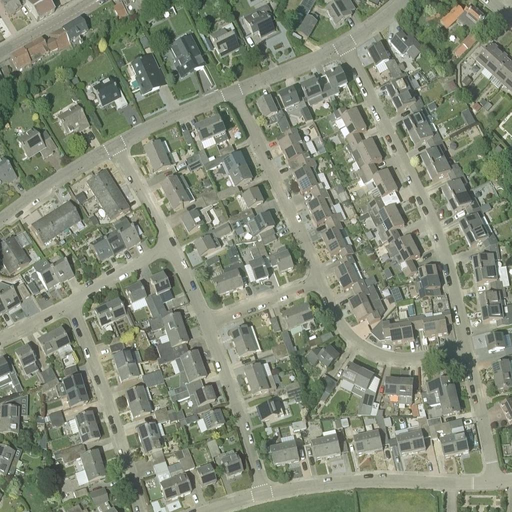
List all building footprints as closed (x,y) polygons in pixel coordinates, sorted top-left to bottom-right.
[(0,0),(0,5),(8,17),(21,9),(20,9),(14,0),(0,0)] [(14,0),(20,9),(25,5),(37,22),(54,13),(45,0),(14,0)] [(126,0),(120,3),(121,5),(126,15),(126,16),(146,5),(145,2),(147,1),(148,4),(154,0),(126,0)] [(303,0),(301,7),(310,12),(317,0),(303,0)] [(347,0),(345,0),(326,12),(336,27),(351,18),(349,14),(355,11),(347,0)] [(121,5),(113,9),(118,18),(126,15),(121,5)] [(455,7),(437,22),(444,31),(456,20),(471,34),(477,28),(484,19),(474,10),(473,11),(469,7),(462,15),(455,7)] [(258,13),(244,19),(252,36),(258,34),(261,39),(273,33),(265,16),(260,18),(258,13)] [(436,15),(426,24),(430,29),(440,19),(436,15)] [(307,19),(298,35),(308,40),(316,25),(307,19)] [(79,22),(62,32),(69,44),(74,53),(84,47),(79,38),(87,33),(79,22)] [(223,32),(210,38),(220,58),(230,53),(231,54),(239,50),(235,43),(239,41),(231,25),(222,30),(223,32)] [(62,33),(51,38),(57,50),(69,44),(62,32),(62,33)] [(463,46),(455,54),(460,59),(468,51),(469,51),(478,42),(471,35),(462,45),(463,46)] [(402,36),(391,46),(403,59),(407,55),(410,59),(416,53),(419,57),(424,53),(414,42),(410,45),(402,36)] [(23,51),(22,52),(27,61),(35,57),(38,61),(42,59),(42,58),(57,50),(51,38),(52,41),(44,46),(41,41),(23,51)] [(148,39),(142,41),(146,50),(152,48),(148,39)] [(188,39),(167,50),(181,79),(182,79),(181,78),(193,72),(194,73),(203,69),(188,39)] [(207,40),(202,42),(208,54),(213,51),(207,40)] [(490,46),(476,62),(485,70),(501,52),(495,47),(493,48),(490,46)] [(380,48),(368,54),(376,69),(386,64),(394,80),(402,76),(395,62),(394,62),(388,62),(380,48)] [(22,52),(10,58),(17,72),(28,66),(29,68),(31,67),(31,66),(35,64),(34,63),(38,61),(35,57),(27,61),(22,52)] [(501,52),(485,70),(494,78),(509,62),(506,60),(507,58),(501,52)] [(151,56),(130,66),(136,80),(135,80),(142,96),(159,89),(151,73),(158,71),(151,56)] [(509,62),(494,78),(503,86),(511,76),(511,63),(511,64),(509,62)] [(6,69),(1,71),(5,80),(10,78),(6,69)] [(330,86),(324,88),(330,100),(333,107),(337,106),(334,99),(340,96),(337,91),(347,87),(340,71),(326,77),(330,86)] [(397,86),(386,91),(392,103),(410,94),(415,91),(411,84),(406,74),(402,76),(394,80),(397,86)] [(511,76),(503,86),(511,94),(511,76)] [(466,78),(461,84),(466,88),(471,82),(466,78)] [(110,81),(92,90),(100,106),(115,98),(121,109),(127,106),(114,82),(111,83),(110,81)] [(315,82),(302,88),(308,104),(321,99),(323,103),(330,100),(324,88),(319,90),(315,82)] [(292,91),(279,96),(286,112),(299,106),(292,91)] [(410,94),(392,103),(398,115),(409,109),(411,114),(424,108),(419,98),(414,101),(410,94)] [(270,100),(258,106),(265,122),(274,118),(282,135),(289,132),(280,112),(277,114),(270,100)] [(487,104),(483,108),(488,112),(492,108),(487,104)] [(475,105),(470,109),(475,114),(480,110),(475,105)] [(77,108),(57,120),(62,128),(67,137),(80,129),(83,132),(89,128),(77,108)] [(414,120),(403,126),(405,128),(409,137),(428,127),(424,120),(429,118),(424,108),(411,114),(414,120)] [(307,110),(300,114),(305,126),(313,123),(307,110)] [(345,110),(328,117),(332,124),(341,120),(345,129),(361,121),(356,111),(348,116),(345,110)] [(469,110),(462,114),(469,127),(476,123),(469,110)] [(219,120),(195,130),(202,145),(214,140),(216,146),(228,141),(219,120)] [(361,121),(345,129),(350,138),(346,140),(349,146),(360,141),(358,136),(366,131),(366,132),(367,131),(365,128),(365,129),(361,121)] [(428,127),(409,137),(415,149),(426,143),(429,148),(441,142),(432,125),(428,127)] [(477,126),(468,131),(472,138),(481,133),(477,126)] [(279,144),(278,145),(283,155),(304,146),(301,139),(300,139),(296,130),(284,135),(287,141),(279,145),(279,144)] [(23,138),(16,142),(26,158),(41,149),(47,159),(53,155),(44,142),(50,138),(46,132),(40,136),(38,132),(34,134),(33,132),(23,138)] [(188,132),(182,135),(188,147),(193,144),(188,132)] [(349,146),(346,148),(350,156),(351,155),(355,162),(376,152),(371,142),(363,146),(360,141),(349,146)] [(432,154),(421,160),(427,171),(445,162),(441,155),(446,152),(441,142),(429,148),(432,154)] [(160,145),(145,152),(150,163),(165,157),(160,145)] [(304,146),(283,155),(288,166),(289,165),(297,161),(299,167),(311,162),(309,159),(311,158),(305,145),(304,146)] [(232,147),(219,153),(222,158),(234,153),(232,147)] [(324,148),(319,151),(321,156),(327,154),(324,148)] [(204,152),(198,154),(198,155),(201,161),(204,168),(209,164),(204,152)] [(376,152),(355,162),(361,174),(358,176),(360,180),(376,172),(376,171),(373,166),(381,162),(381,163),(382,162),(376,152)] [(165,157),(150,163),(155,175),(171,168),(171,169),(176,166),(171,155),(165,157)] [(198,155),(186,161),(189,168),(201,161),(198,155)] [(240,157),(223,165),(229,177),(246,169),(240,157)] [(2,160),(0,161),(0,186),(5,183),(7,186),(16,179),(2,160)] [(189,168),(187,169),(190,175),(204,168),(201,161),(189,168)] [(209,164),(204,168),(207,174),(220,167),(217,161),(209,164)] [(294,175),(293,175),(298,186),(314,179),(310,171),(317,168),(314,161),(311,162),(299,167),(301,173),(294,176),(294,175)] [(445,162),(427,171),(433,183),(447,176),(450,181),(462,175),(458,165),(449,170),(445,162)] [(246,169),(229,177),(234,188),(231,190),(235,197),(241,194),(238,189),(252,182),(246,169)] [(105,172),(86,184),(94,197),(113,185),(105,172)] [(376,172),(360,180),(364,187),(373,182),(377,190),(392,182),(387,172),(386,173),(387,173),(379,177),(376,172)] [(453,186),(442,192),(448,203),(466,194),(462,187),(467,185),(469,184),(464,174),(462,175),(450,181),(453,186)] [(314,179),(298,186),(303,196),(304,196),(311,192),(314,198),(325,193),(318,177),(314,179)] [(177,180),(161,189),(168,201),(183,192),(177,180)] [(392,182),(377,190),(382,200),(397,193),(398,193),(392,182)] [(113,185),(94,197),(102,210),(121,198),(113,185)] [(231,190),(217,196),(221,203),(235,197),(231,190)] [(215,191),(201,198),(204,203),(217,196),(215,191)] [(183,192),(168,201),(175,213),(190,205),(183,192)] [(228,221),(227,222),(230,228),(253,216),(251,210),(263,205),(258,193),(242,200),(248,212),(240,215),(240,216),(228,221)] [(308,207),(307,207),(312,218),(332,209),(334,208),(329,197),(327,197),(325,193),(314,198),(316,204),(308,207)] [(83,194),(75,198),(80,206),(87,201),(83,194)] [(466,194),(448,203),(454,215),(465,210),(467,215),(480,209),(475,199),(470,202),(466,194)] [(217,196),(204,203),(207,210),(221,203),(217,196)] [(121,198),(102,210),(110,222),(129,210),(121,198)] [(380,201),(368,206),(371,212),(383,206),(380,201)] [(69,204),(57,211),(69,230),(81,223),(69,204)] [(470,221),(459,226),(465,238),(483,229),(480,221),(485,219),(483,215),(490,211),(487,205),(480,209),(467,215),(470,221)] [(332,209),(312,218),(317,228),(317,227),(325,224),(328,229),(339,224),(343,222),(346,221),(339,206),(334,208),(332,209)] [(371,212),(369,214),(376,229),(399,218),(394,208),(393,208),(386,212),(383,206),(371,212)] [(56,211),(43,220),(56,239),(69,230),(57,211),(56,211)] [(198,215),(183,223),(189,236),(210,225),(202,212),(198,215)] [(253,216),(230,228),(232,233),(242,229),(246,228),(247,227),(253,239),(259,236),(262,242),(274,236),(275,236),(272,230),(274,229),(269,217),(256,223),(253,216)] [(95,218),(90,221),(94,228),(100,225),(95,218)] [(399,218),(376,229),(379,235),(378,237),(383,245),(387,243),(398,237),(396,232),(403,228),(404,229),(404,228),(399,218)] [(43,220),(31,228),(43,247),(50,242),(56,252),(62,249),(56,239),(43,220)] [(126,220),(114,228),(114,229),(117,233),(116,234),(126,249),(126,250),(127,251),(128,251),(127,249),(133,245),(135,247),(140,243),(126,220)] [(226,224),(211,232),(216,241),(231,233),(226,224)] [(322,238),(327,249),(342,242),(339,233),(343,231),(339,224),(328,229),(330,235),(322,238)] [(483,229),(465,238),(471,250),(482,244),(485,251),(497,245),(498,245),(489,226),(483,229)] [(116,232),(103,240),(113,255),(113,256),(114,257),(113,255),(120,251),(121,253),(126,250),(126,249),(116,234),(117,233),(114,229),(116,232)] [(26,233),(22,235),(29,247),(33,244),(26,233)] [(274,236),(262,242),(262,243),(264,248),(277,242),(274,236)] [(387,243),(383,245),(391,260),(395,258),(415,248),(409,238),(409,239),(401,243),(398,237),(387,243)] [(102,238),(90,246),(100,264),(101,263),(100,261),(107,257),(108,259),(113,256),(113,255),(103,240),(102,238)] [(210,240),(195,247),(201,259),(220,249),(214,238),(210,240)] [(13,239),(0,247),(0,260),(2,264),(21,252),(13,239)] [(342,242),(327,249),(331,259),(332,259),(340,255),(342,260),(354,255),(350,248),(346,249),(342,242)] [(255,264),(250,266),(257,284),(268,280),(262,262),(268,259),(264,248),(262,243),(255,246),(257,250),(251,253),(255,264)] [(485,259),(473,261),(475,274),(495,271),(494,263),(500,262),(497,245),(485,251),(484,252),(485,259)] [(415,248),(395,258),(403,274),(414,268),(411,263),(419,259),(420,259),(415,248)] [(279,254),(268,259),(272,269),(278,267),(281,275),(293,270),(285,249),(278,252),(279,254)] [(21,252),(2,264),(10,276),(29,265),(21,252)] [(217,257),(205,264),(208,269),(219,263),(217,257)] [(335,272),(334,273),(339,283),(355,276),(351,268),(355,266),(352,258),(340,264),(342,269),(335,273),(335,272)] [(45,260),(32,268),(47,291),(46,289),(53,285),(54,287),(59,284),(50,268),(50,267),(45,260)] [(50,268),(59,284),(60,285),(61,285),(60,283),(67,279),(68,281),(73,277),(62,260),(50,267),(50,268)] [(242,265),(235,268),(237,274),(240,281),(247,279),(242,265)] [(235,268),(223,272),(225,278),(231,294),(243,289),(240,281),(237,274),(235,268)] [(414,268),(403,274),(406,280),(417,275),(414,268)] [(436,269),(418,273),(420,284),(438,279),(436,269)] [(495,271),(475,274),(477,287),(490,285),(491,291),(503,289),(501,277),(507,276),(505,269),(495,271)] [(355,276),(339,283),(344,293),(352,290),(355,295),(367,290),(363,282),(359,284),(355,276)] [(162,277),(149,282),(156,298),(157,297),(169,292),(162,277)] [(225,278),(213,282),(219,298),(231,294),(225,278)] [(420,284),(415,285),(417,296),(419,295),(420,302),(432,299),(433,299),(431,292),(432,292),(441,291),(438,279),(420,284)] [(0,285),(0,300),(7,311),(13,307),(14,309),(20,305),(10,288),(4,292),(0,285)] [(23,286),(16,289),(24,302),(31,298),(23,286)] [(139,287),(125,293),(132,307),(145,301),(139,287)] [(36,289),(30,292),(34,297),(39,294),(36,289)] [(492,297),(479,299),(481,312),(502,309),(500,300),(506,300),(506,297),(504,289),(503,289),(491,291),(492,297)] [(349,304),(354,315),(374,305),(367,290),(355,295),(357,300),(349,304)] [(393,291),(395,304),(402,303),(400,290),(393,291)] [(156,298),(151,300),(154,306),(159,318),(160,317),(165,315),(160,303),(157,297),(156,298)] [(151,300),(145,303),(153,320),(159,318),(154,306),(151,300)] [(117,303),(106,308),(112,324),(124,319),(131,335),(137,332),(128,312),(122,314),(117,303)] [(374,305),(354,315),(358,325),(359,325),(359,324),(367,321),(369,326),(381,321),(374,305)] [(502,309),(481,312),(483,325),(496,323),(497,329),(509,327),(508,318),(508,316),(511,315),(511,307),(502,309)] [(106,308),(94,314),(101,329),(112,324),(106,308)] [(308,308),(296,313),(302,329),(302,328),(304,333),(316,328),(314,324),(308,308)] [(153,320),(147,322),(149,328),(162,323),(164,329),(167,337),(182,332),(178,318),(173,320),(170,313),(165,315),(160,317),(159,318),(153,320)] [(296,313),(284,317),(290,333),(302,329),(296,313)] [(443,320),(434,321),(437,338),(448,336),(446,327),(452,326),(450,314),(442,315),(443,320)] [(420,315),(415,316),(416,319),(418,332),(424,331),(426,340),(425,340),(432,339),(437,338),(434,321),(432,322),(432,321),(425,322),(424,318),(421,318),(420,315)] [(276,319),(270,322),(274,335),(280,332),(276,319)] [(416,319),(399,322),(400,327),(403,344),(414,342),(414,341),(414,342),(412,333),(418,332),(416,319)] [(382,323),(371,334),(380,343),(386,342),(391,341),(392,345),(391,345),(391,346),(403,344),(400,327),(391,328),(390,324),(384,325),(382,323)] [(247,331),(232,336),(236,348),(251,342),(247,331)] [(60,332),(48,338),(56,353),(61,361),(72,355),(68,347),(60,332)] [(169,344),(156,348),(160,360),(173,356),(171,350),(187,345),(182,332),(167,337),(169,344)] [(287,333),(281,335),(284,345),(287,352),(289,357),(295,355),(287,333)] [(48,338),(37,344),(45,359),(56,353),(48,338)] [(503,338),(486,341),(489,354),(506,351),(503,338)] [(119,339),(107,343),(109,349),(121,345),(119,339)] [(319,340),(308,344),(310,350),(321,346),(319,340)] [(251,342),(236,348),(240,360),(255,355),(251,342)] [(121,345),(109,349),(111,355),(123,351),(121,345)] [(284,345),(271,350),(274,356),(287,352),(284,345)] [(26,350),(15,355),(23,372),(28,369),(31,375),(38,372),(35,366),(26,350)] [(311,354),(306,360),(314,368),(318,363),(327,371),(339,359),(330,350),(324,355),(320,351),(311,354)] [(287,352),(274,356),(276,362),(289,357),(287,352)] [(130,355),(113,360),(117,372),(134,367),(141,365),(137,353),(131,355),(130,355)] [(179,362),(176,363),(180,375),(183,374),(184,373),(200,367),(196,355),(179,362)] [(160,360),(155,362),(157,368),(163,366),(175,362),(173,356),(160,360)] [(7,360),(0,363),(0,388),(10,383),(13,389),(14,388),(15,388),(19,386),(7,360)] [(509,365),(492,368),(494,381),(511,377),(509,365)] [(134,367),(117,372),(121,385),(138,379),(134,367)] [(180,389),(173,392),(175,398),(199,388),(197,383),(205,380),(200,367),(184,373),(186,378),(185,379),(180,380),(180,389)] [(350,367),(343,383),(354,388),(362,373),(350,367)] [(75,368),(63,372),(65,378),(77,374),(75,368)] [(261,368),(245,374),(249,386),(265,380),(261,368)] [(51,370),(45,372),(51,383),(56,380),(51,370)] [(45,372),(40,375),(45,386),(51,383),(45,372)] [(160,372),(141,378),(143,384),(162,378),(160,372)] [(362,373),(354,388),(366,394),(367,392),(373,379),(362,373)] [(511,377),(494,381),(497,394),(511,390),(511,377)] [(162,378),(143,384),(145,390),(164,384),(162,378)] [(265,380),(249,386),(254,398),(276,390),(272,378),(265,380)] [(327,378),(319,389),(325,393),(332,381),(327,378)] [(45,386),(42,388),(43,395),(48,392),(54,389),(58,399),(60,399),(60,400),(65,398),(83,392),(79,380),(61,385),(60,386),(56,380),(51,383),(45,386)] [(332,381),(325,393),(330,396),(330,397),(337,385),(332,381)] [(426,395),(421,396),(423,406),(423,409),(440,406),(457,402),(454,389),(451,390),(449,381),(424,387),(426,395)] [(387,382),(386,399),(398,400),(400,383),(387,382)] [(298,383),(284,388),(287,394),(300,390),(298,383)] [(398,400),(398,406),(411,406),(413,384),(400,383),(398,400)] [(15,388),(14,388),(19,397),(24,395),(19,386),(15,388)] [(175,398),(171,399),(173,405),(195,397),(199,408),(192,411),(194,417),(196,416),(209,411),(208,406),(214,403),(209,391),(201,394),(199,388),(175,398)] [(300,390),(287,394),(289,400),(294,398),(296,405),(304,402),(300,390)] [(142,391),(125,397),(129,409),(146,403),(142,391)] [(83,392),(65,398),(69,410),(87,405),(83,392)] [(363,400),(358,418),(370,418),(374,405),(376,397),(367,392),(366,394),(363,400)] [(0,411),(0,417),(0,423),(18,425),(18,418),(20,418),(20,399),(5,405),(7,411),(0,411)] [(511,401),(500,407),(511,427),(511,426),(511,401)] [(457,402),(440,406),(443,418),(459,414),(457,402)] [(146,403),(129,409),(133,421),(150,416),(146,403)] [(280,405),(258,412),(263,424),(278,419),(284,417),(280,405)] [(374,405),(370,418),(376,418),(379,406),(374,405)] [(423,406),(417,408),(419,419),(426,419),(423,409),(423,406)] [(166,410),(153,414),(155,421),(167,417),(166,410)] [(60,413),(48,417),(50,423),(62,419),(60,413)] [(218,415),(201,421),(206,434),(223,427),(218,415)] [(91,416),(73,422),(77,435),(95,429),(91,416)] [(194,417),(184,421),(186,427),(198,422),(196,416),(194,417)] [(167,417),(155,421),(157,426),(169,422),(167,417)] [(380,418),(376,418),(380,434),(386,433),(385,429),(383,421),(383,419),(380,418)] [(62,419),(50,423),(52,429),(64,425),(62,419)] [(419,429),(407,432),(408,437),(412,455),(426,452),(423,440),(430,438),(428,429),(427,423),(426,419),(419,419),(417,419),(419,429)] [(440,419),(427,423),(428,429),(442,426),(440,419)] [(390,420),(383,421),(385,429),(392,427),(390,420)] [(184,421),(179,423),(181,430),(187,428),(186,427),(184,421)] [(462,421),(449,424),(451,432),(463,429),(464,429),(462,421)] [(341,422),(335,423),(337,431),(343,429),(341,422)] [(0,423),(0,437),(18,438),(18,425),(0,423)] [(299,424),(292,426),(294,433),(300,432),(299,424)] [(442,426),(428,429),(430,438),(431,438),(431,442),(438,440),(436,435),(442,433),(444,438),(446,438),(446,440),(440,442),(444,460),(456,457),(452,439),(451,432),(449,424),(442,426)] [(154,427),(137,433),(141,445),(158,439),(154,427)] [(95,429),(77,435),(81,447),(99,441),(95,429)] [(271,429),(264,431),(266,437),(273,435),(271,429)] [(463,429),(451,432),(452,439),(456,457),(469,454),(465,436),(463,429)] [(325,435),(326,441),(337,438),(335,432),(325,435)] [(378,434),(366,437),(370,455),(383,452),(378,434)] [(366,437),(353,440),(358,458),(370,455),(366,437)] [(408,437),(396,440),(401,457),(412,455),(408,437)] [(337,438),(324,441),(328,459),(341,456),(337,438)] [(158,439),(141,445),(145,458),(162,452),(158,439)] [(324,441),(312,444),(316,462),(328,459),(324,441)] [(214,442),(207,445),(213,460),(219,458),(218,457),(220,457),(214,442)] [(295,445),(283,448),(287,465),(299,462),(295,445)] [(283,448),(270,451),(274,468),(287,465),(283,448)] [(0,450),(0,464),(15,470),(18,462),(12,460),(14,456),(0,450)] [(72,450),(60,454),(62,460),(74,456),(72,450)] [(187,451),(182,453),(189,472),(195,470),(190,458),(187,451)] [(182,453),(175,455),(181,471),(183,474),(189,472),(182,453)] [(96,455),(79,460),(83,473),(100,467),(96,455)] [(220,457),(218,457),(219,458),(227,480),(241,475),(235,458),(227,461),(225,455),(220,457)] [(74,456),(62,460),(64,466),(76,461),(74,456)] [(163,458),(151,462),(153,468),(165,464),(163,458)] [(0,464),(0,478),(4,480),(5,480),(8,473),(13,475),(15,470),(0,464)] [(165,464),(153,468),(155,474),(167,470),(165,464)] [(100,467),(83,473),(87,485),(105,479),(100,467)] [(208,468),(196,473),(202,490),(215,485),(208,468)] [(167,470),(155,474),(160,487),(166,503),(178,499),(172,483),(169,476),(167,470)] [(181,471),(169,476),(172,483),(178,499),(190,494),(183,474),(181,471)] [(85,490),(73,494),(75,500),(87,496),(85,490)] [(102,491),(88,496),(94,507),(101,505),(106,503),(102,491)] [(170,509),(181,506),(179,500),(168,503),(170,509)]
